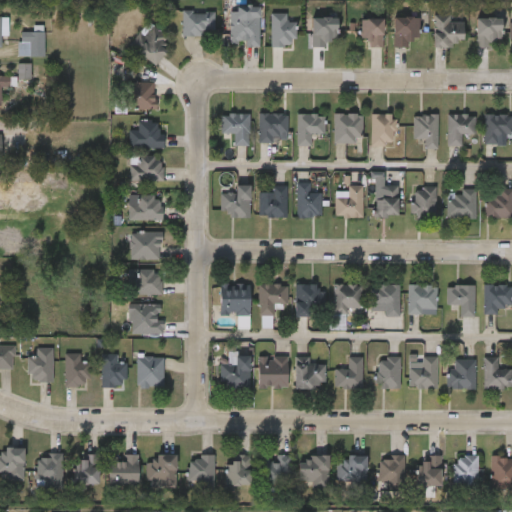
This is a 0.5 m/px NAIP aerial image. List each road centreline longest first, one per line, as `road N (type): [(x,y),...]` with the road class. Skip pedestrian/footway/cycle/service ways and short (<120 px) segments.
road 1 (residential): [(0,407),(46,418),(511,422)]
road 2 (residential): [(200,90),(192,109),(194,417)]
road 3 (residential): [(195,247),(511,251)]
road 4 (residential): [(511,81),(227,83),(200,90)]
